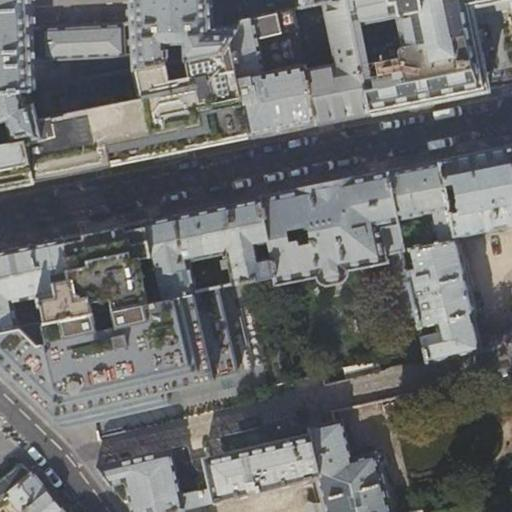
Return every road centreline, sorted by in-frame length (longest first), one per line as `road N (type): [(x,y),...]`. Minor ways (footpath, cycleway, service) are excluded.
road 1 (residential): [(0,222),(511,118)]
road 2 (unclassified): [(0,404),(98,511)]
